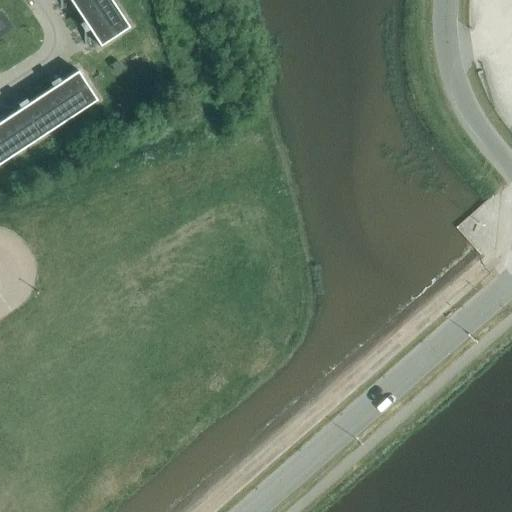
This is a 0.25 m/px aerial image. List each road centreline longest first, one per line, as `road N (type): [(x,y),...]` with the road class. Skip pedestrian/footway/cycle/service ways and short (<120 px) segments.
road 1 (unclassified): [(511,281),(249,511)]
road 2 (unclassified): [(511,163),(465,108),(452,79),(444,42),(448,0)]
